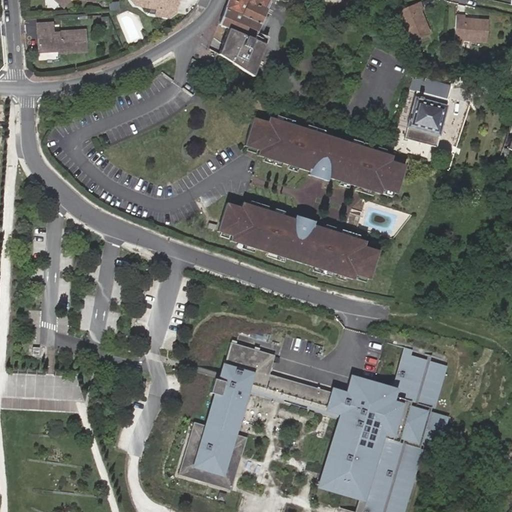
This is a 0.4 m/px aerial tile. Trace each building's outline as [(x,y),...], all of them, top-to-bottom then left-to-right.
[(178,0),(136,0),(136,5),(157,8),(156,15),(169,17),(176,13),(178,0)] [(229,0),(221,23),(230,26),(221,49),(220,53),(254,77),(257,71),(267,43),(255,35),(268,0),(229,0)] [(109,12),(111,3),(98,3),(99,12),(109,12)] [(403,16),(418,47),(438,37),(427,15),(429,14),(425,6),(403,16)] [(455,45),(487,48),(489,27),(466,26),(466,23),(457,22),(455,45)] [(51,25),(35,26),(37,54),(56,53),(56,51),(62,51),(62,56),(85,54),(84,33),(52,35),(51,25)] [(454,88),(445,85),(438,84),(428,81),(416,77),(413,84),(411,88),(418,91),(405,137),(413,139),(435,146),(450,101),(454,89),(454,88)] [(276,116),(275,120),(293,126),(294,122),(276,116)] [(252,118),(243,146),(246,147),(255,150),(257,151),(256,156),(262,158),(280,164),(286,166),(296,169),(306,172),(327,179),(336,182),(346,185),(352,188),(370,193),(378,196),(379,191),(382,192),(390,195),(394,196),(403,167),(389,163),(390,158),(381,155),(373,152),(367,150),(349,144),(323,136),(305,130),(293,126),(275,120),(268,118),(267,123),(252,118)] [(324,132),(306,126),(305,130),(323,136),(324,132)] [(368,147),(350,141),(349,144),(367,150),(368,147)] [(196,145),(189,150),(193,156),(200,151),(196,145)] [(261,162),(279,167),(280,164),(262,158),(261,162)] [(326,183),(327,179),(306,172),(305,176),(317,180),(326,183)] [(369,197),(370,193),(352,188),(351,191),(369,197)] [(364,203),(361,200),(350,211),(360,214),(364,203)] [(265,211),(266,207),(248,202),(247,205),(265,211)] [(365,281),(375,252),(360,248),(362,243),(354,240),(337,235),(330,232),(321,229),(312,226),(290,220),(280,216),(271,213),(265,211),(247,205),(240,203),(238,208),(224,203),(216,227),(309,257),(306,267),(308,268),(326,273),(332,275),(340,278),(350,281),(351,276),(354,277),(363,280),(365,281)] [(359,218),(348,214),(344,227),(355,229),(359,218)] [(290,220),(312,226),(313,223),(304,220),(292,216),(290,220)] [(309,257),(216,227),(215,231),(218,232),(227,235),(229,236),(227,241),(234,243),(252,249),(264,253),(282,259),(306,267),(309,257)] [(337,235),(354,240),(356,237),(338,231),(337,235)] [(251,252),(252,249),(234,243),(233,247),(251,252)] [(280,262),(282,259),(264,253),(263,256),(280,262)] [(325,277),(326,273),(308,268),(307,271),(325,277)] [(214,393),(205,426),(196,423),(181,472),(230,487),(245,439),(236,437),(249,392),(335,417),(315,487),(363,501),(360,511),(404,511),(423,452),(438,457),(450,416),(434,411),(447,366),(410,355),(411,350),(403,347),(392,385),(350,373),(345,390),(332,386),(330,392),(268,374),(274,354),(232,341),(225,365),(223,365),(218,380),(215,379),(211,392),(214,393)]
